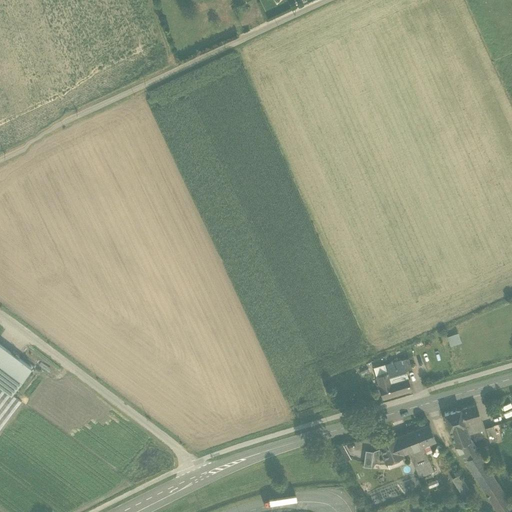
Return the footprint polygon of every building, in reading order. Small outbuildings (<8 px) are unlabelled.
[(448,336),(451,345),(463,341),(459,332),(448,336)] [(31,368),(0,344),(0,385),(11,394),(31,368)] [(408,358),(401,360),(404,371),(405,371),(411,369),(408,358)] [(400,360),(373,368),(383,399),(411,390),(405,371),(404,371),(401,360),(400,360)] [(0,385),(0,429),(21,402),(11,394),(0,385)] [(476,404),(460,409),(464,425),(465,425),(468,434),(483,429),(476,404)] [(460,409),(444,414),(449,430),(455,446),(471,440),(470,440),(468,434),(465,425),(464,425),(460,409)] [(395,437),(395,438),(401,455),(402,455),(409,452),(414,466),(429,460),(423,446),(436,441),(429,424),(395,437)] [(493,426),(485,428),(489,442),(497,440),(493,426)] [(390,440),(384,442),(382,441),(378,443),(386,462),(402,456),(402,455),(401,455),(395,438),(395,437),(391,438),(390,440)] [(471,440),(455,446),(464,460),(465,460),(478,451),(471,440)] [(373,452),(365,450),(363,466),(371,467),(373,452)] [(478,451),(465,460),(472,471),(485,463),(478,451)] [(429,460),(414,466),(419,477),(433,471),(429,460)] [(511,505),(485,463),(472,471),(497,511),(502,511),(511,506),(511,505)] [(460,474),(451,479),(462,496),(470,491),(460,474)]
